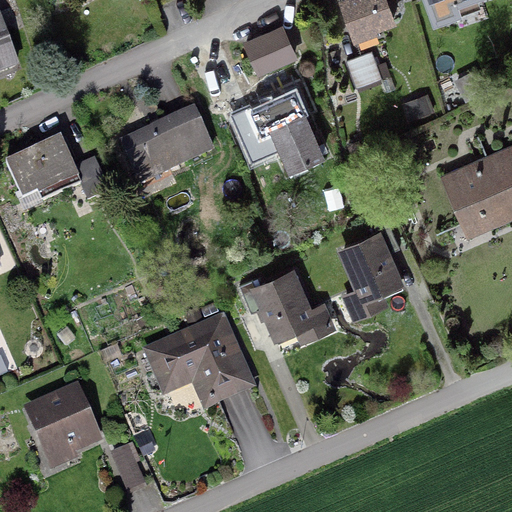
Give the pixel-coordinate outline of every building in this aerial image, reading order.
[(384,0),(348,0),(340,3),(352,36),(392,21),(384,0)] [(422,0),(432,26),(456,18),(451,5),(465,0),(422,0)] [(0,25),(0,71),(15,66),(0,25)] [(292,58),(280,29),(245,45),(257,73),(292,58)] [(376,70),(367,73),(370,83),(380,79),(376,70)] [(259,134),(248,110),(232,117),(243,143),(260,135),(259,134)] [(211,151),(192,111),(120,144),(136,179),(163,166),(166,172),(211,151)] [(269,130),(288,172),(321,157),(303,115),(269,130)] [(72,169),(59,139),(4,164),(18,194),(33,188),(40,203),(79,186),(86,201),(107,192),(93,160),(72,169)] [(511,146),(442,177),(468,238),(511,218),(511,146)] [(381,307),(377,297),(398,288),(385,256),(398,250),(386,223),(372,228),(376,238),(342,252),(358,291),(345,296),(354,318),(381,307)] [(251,281),(238,287),(250,315),(263,309),(277,341),(298,332),(303,344),(327,333),(324,328),(329,327),(320,307),(306,313),(290,275),(255,290),(251,281)] [(203,403),(204,407),(248,387),(225,333),(217,337),(212,326),(148,354),(164,392),(203,374),(213,398),(203,403)] [(65,446),(68,451),(94,439),(74,392),(46,404),(49,410),(31,417),(47,454),(65,446)] [(127,493),(142,487),(127,450),(112,456),(127,493)]
